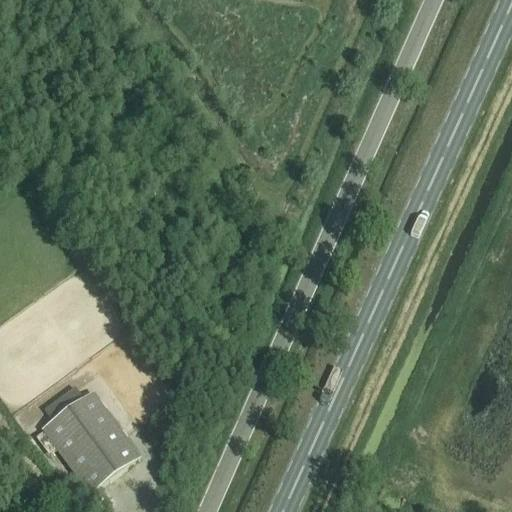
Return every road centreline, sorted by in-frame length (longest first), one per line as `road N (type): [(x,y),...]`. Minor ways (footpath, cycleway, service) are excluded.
road 1 (secondary): [(277,511),(511,2)]
road 2 (unclassified): [(204,511),(432,0)]
